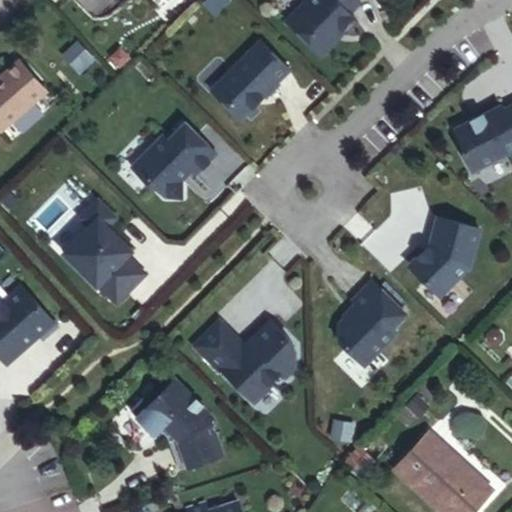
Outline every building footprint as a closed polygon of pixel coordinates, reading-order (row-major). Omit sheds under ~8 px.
[(365,21),(354,11),(364,0),(306,0),(299,8),(301,11),(283,28),(316,63),(334,46),(332,44),(347,29),(352,34),(365,21)] [(89,57),(76,42),(60,55),(73,71),(89,57)] [(281,88),(294,74),(264,44),(216,94),(245,125),(268,101),(271,102),(283,90),(281,88)] [(0,133),(43,94),(16,63),(0,76),(5,82),(0,86),(0,133)] [(511,112),(507,115),(504,111),(486,120),(487,125),(480,128),(477,125),(458,133),(468,150),(467,159),(477,179),(509,162),(511,166),(511,112)] [(198,177),(220,155),(188,123),(170,141),(165,135),(134,168),(152,186),(154,184),(167,198),(185,198),(185,182),(194,172),(198,177)] [(123,260),(98,236),(107,227),(88,209),(74,223),(83,233),(57,258),(90,292),(93,290),(110,309),(135,283),(118,265),(123,260)] [(441,303),(471,272),(482,235),(439,223),(432,249),(437,254),(433,258),(425,257),(413,270),(414,277),(441,303)] [(43,346),(58,333),(20,289),(0,306),(0,364),(5,371),(39,342),(43,346)] [(392,338),(409,321),(377,290),(357,311),(359,314),(353,319),(355,322),(341,333),(342,349),(365,373),(397,342),(392,338)] [(301,376),(302,358),(296,353),(299,350),(276,328),(257,347),(263,352),(257,357),(248,356),(244,351),(247,349),(226,327),(199,354),(225,379),(227,377),(261,412),(277,397),(273,393),(287,380),(291,386),(301,376)] [(203,434),(193,425),(198,420),(165,389),(151,405),(143,397),(119,421),(145,445),(152,435),(162,443),(159,446),(169,480),(213,465),(203,434)] [(411,419),(422,408),(410,397),(399,408),(411,419)] [(463,511),(474,500),(413,440),(381,470),(423,511),(463,511)]
